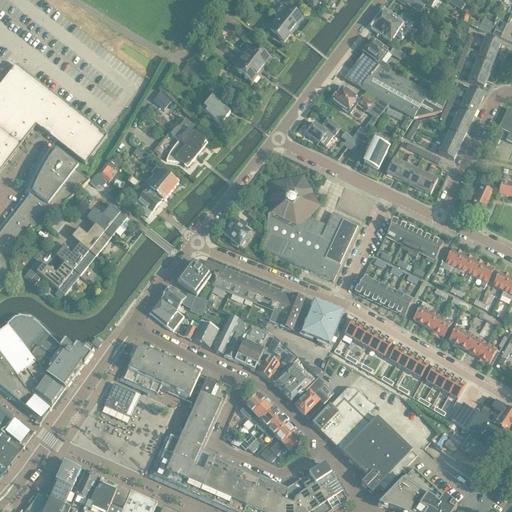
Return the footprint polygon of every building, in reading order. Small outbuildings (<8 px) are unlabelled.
[(132,0),(118,0),(116,4),(125,10),(123,13),(130,17),(127,22),(133,26),(148,0),(147,0),(134,0),(134,1),(132,0)] [(148,0),(133,26),(139,30),(142,24),(149,28),(151,25),(160,31),(166,20),(154,13),(158,6),(148,0)] [(425,6),(416,0),(393,0),(404,8),(406,6),(419,15),(425,6)] [(416,0),(425,6),(430,10),(436,2),(432,0),(416,0)] [(456,0),(450,0),(449,3),(461,11),(465,5),(456,0)] [(279,20),(293,31),(302,20),(288,9),(279,20)] [(384,11),(371,29),(390,44),(395,37),(401,41),(415,23),(401,13),(396,20),(384,11)] [(462,12),(460,22),(468,24),(470,14),(462,12)] [(166,20),(160,31),(169,36),(167,39),(174,43),(170,49),(177,52),(192,27),(182,20),(178,27),(166,20)] [(293,31),(279,20),(270,32),(284,43),(293,31)] [(478,30),(480,25),(473,22),(471,27),(478,30)] [(480,25),(478,30),(485,34),(488,28),(480,25)] [(511,27),(506,25),(506,26),(502,35),(500,39),(511,44),(511,27)] [(486,38),(481,50),(496,56),(501,44),(486,38)] [(364,57),(378,67),(381,63),(383,60),(381,59),(386,52),(371,41),(370,42),(369,41),(366,46),(367,47),(361,55),(364,57)] [(254,45),(244,58),(262,72),(272,60),(254,45)] [(393,49),(390,55),(401,62),(404,55),(393,49)] [(481,50),(477,61),(492,67),(496,56),(481,50)] [(381,63),(378,67),(364,57),(346,82),(383,102),(413,120),(440,115),(446,103),(418,89),(398,79),(400,77),(391,71),(381,63)] [(252,84),(262,72),(244,58),(234,70),(252,84)] [(477,61),(473,72),(488,78),(492,67),(477,61)] [(0,86),(0,173),(36,127),(85,166),(107,138),(106,137),(88,124),(85,121),(57,99),(24,73),(16,67),(0,86)] [(483,90),(488,78),(473,72),(468,84),(483,90)] [(367,114),(373,106),(362,98),(359,102),(341,89),(337,95),(336,94),(330,102),(350,116),(357,106),(367,114)] [(443,124),(459,91),(455,89),(439,122),(443,124)] [(469,89),(464,100),(479,108),(485,96),(469,89)] [(160,94),(153,102),(164,111),(171,103),(160,94)] [(220,127),(230,114),(212,99),(202,112),(220,127)] [(464,100),(459,111),(474,118),(479,108),(464,100)] [(398,114),(388,109),(384,116),(394,122),(398,114)] [(498,130),(509,135),(506,142),(511,145),(511,112),(508,110),(498,130)] [(459,111),(454,122),(469,129),(474,118),(459,111)] [(412,122),(406,119),(400,129),(406,132),(412,122)] [(319,145),(320,144),(326,148),(334,138),(340,130),(328,121),(321,130),(315,125),(311,129),(308,129),(307,132),(308,134),(307,135),(319,145)] [(454,122),(449,133),(464,140),(469,129),(454,122)] [(179,142),(198,157),(208,145),(189,129),(184,135),(178,128),(171,136),(179,142)] [(416,130),(411,128),(405,139),(409,141),(416,130)] [(360,145),(345,133),(340,139),(345,143),(343,147),(352,154),(360,145)] [(459,151),(464,140),(449,133),(444,143),(459,151)] [(368,155),(364,164),(378,171),(388,149),(381,146),(384,141),(376,137),(374,143),(369,140),(363,153),(368,155)] [(459,151),(444,143),(437,140),(435,146),(441,149),(438,155),(453,162),(459,151)] [(492,156),(499,142),(494,140),(487,154),(492,156)] [(198,157),(179,142),(173,149),(166,163),(179,165),(180,164),(187,170),(198,157)] [(413,147),(411,152),(422,157),(424,153),(413,147)] [(0,292),(14,279),(13,279),(9,258),(32,228),(36,231),(36,232),(59,210),(85,187),(90,182),(89,182),(79,174),(54,155),(49,151),(50,151),(49,150),(25,195),(25,196),(26,196),(26,195),(26,196),(29,198),(0,235),(0,292)] [(147,156),(136,150),(134,155),(145,161),(147,156)] [(424,153),(422,157),(433,162),(435,158),(424,153)] [(397,181),(405,166),(393,160),(386,175),(397,181)] [(107,162),(102,171),(108,175),(113,166),(107,162)] [(397,181),(408,186),(415,171),(405,166),(397,181)] [(153,184),(149,189),(163,200),(165,202),(178,185),(163,172),(162,173),(156,169),(151,175),(157,180),(153,184)] [(408,186),(419,191),(426,176),(415,171),(408,186)] [(99,175),(90,184),(95,190),(100,185),(102,188),(107,184),(99,175)] [(426,176),(419,191),(430,196),(437,181),(426,176)] [(333,284),(359,227),(333,214),(327,227),(306,217),(317,206),(302,180),(272,185),(266,232),(269,234),(261,250),(333,284)] [(511,183),(501,181),(498,195),(511,198),(511,183)] [(474,200),(487,206),(493,192),(480,186),(474,200)] [(163,200),(149,189),(135,206),(149,218),(163,200)] [(487,206),(474,200),(467,213),(480,219),(487,206)] [(95,226),(111,240),(127,220),(110,207),(102,218),(94,212),(87,220),(95,226)] [(251,211),(247,216),(253,221),(257,216),(251,211)] [(402,226),(393,221),(391,226),(386,238),(394,242),(402,226)] [(254,240),(260,231),(250,223),(246,228),(241,224),(238,227),(234,223),(223,236),(231,242),(230,244),(237,250),(239,248),(239,249),(250,236),(254,240)] [(80,245),(79,246),(95,259),(111,240),(95,226),(87,237),(79,231),(72,239),(80,245)] [(402,226),(394,242),(402,246),(410,230),(402,226)] [(418,234),(410,230),(402,246),(410,250),(418,234)] [(426,237),(418,234),(410,250),(418,254),(426,237)] [(434,241),(426,237),(418,254),(427,258),(434,241)] [(434,241),(427,258),(435,262),(443,245),(441,245),(434,241)] [(80,278),(95,259),(79,246),(71,256),(63,250),(56,259),(64,265),(80,278)] [(454,274),(463,255),(452,250),(445,265),(442,263),(437,275),(440,276),(443,271),(453,276),(454,274)] [(473,260),(463,255),(454,274),(458,276),(460,272),(466,275),(473,260)] [(483,265),(473,260),(466,275),(464,280),(468,282),(471,277),(476,280),(483,265)] [(36,273),(42,267),(37,263),(32,269),(36,273)] [(212,288),(229,295),(237,276),(207,263),(203,271),(214,276),(212,281),(214,282),(212,288)] [(206,285),(212,288),(214,282),(212,281),(214,276),(203,271),(202,272),(191,264),(177,283),(196,298),(206,285)] [(80,278),(64,265),(56,275),(43,265),(42,267),(36,273),(32,269),(24,279),(34,287),(41,278),(65,297),(80,278)] [(483,265),(476,280),(482,282),(479,288),(484,290),(487,285),(494,270),(483,265)] [(503,293),(510,278),(499,273),(492,288),(503,293)] [(229,295),(253,304),(261,285),(237,276),(229,295)] [(372,282),(363,278),(358,289),(357,289),(355,294),(364,298),(372,282)] [(511,279),(510,278),(503,293),(501,297),(511,302),(511,301),(511,279)] [(380,286),(372,282),(364,298),(372,302),(380,286)] [(253,304),(273,312),(277,314),(282,302),(278,300),(281,294),(261,285),(253,304)] [(388,290),(380,286),(372,302),(380,306),(388,290)] [(170,288),(160,301),(175,313),(182,305),(185,307),(189,302),(170,288)] [(396,293),(388,290),(380,306),(388,310),(396,293)] [(404,297),(396,293),(388,310),(396,314),(404,297)] [(282,294),(281,294),(278,300),(282,302),(277,314),(273,312),(269,323),(282,328),(293,332),(305,302),(290,297),(290,298),(282,295),(282,294)] [(404,297),(396,314),(403,317),(405,318),(413,301),(404,297)] [(204,312),(207,303),(195,299),(192,308),(204,312)] [(471,308),(453,299),(451,304),(469,313),(471,308)] [(175,313),(160,301),(149,316),(164,327),(170,332),(173,333),(177,328),(184,319),(175,313)] [(423,326),(431,312),(434,308),(423,302),(413,320),(423,326)] [(476,302),(473,306),(484,312),(486,307),(484,306),(480,304),(476,302)] [(315,304),(301,336),(303,336),(303,334),(311,338),(310,341),(312,342),(313,338),(318,340),(317,344),(319,345),(320,341),(328,344),(327,346),(328,347),(341,315),(315,304)] [(433,333),(441,319),(431,312),(423,326),(433,333)] [(487,322),(489,318),(480,314),(478,318),(487,322)] [(7,326),(9,328),(35,361),(42,372),(45,376),(65,392),(87,360),(88,361),(92,356),(91,355),(94,351),(86,345),(83,349),(78,345),(74,349),(66,342),(67,340),(66,340),(61,347),(37,323),(28,318),(21,316),(14,318),(7,325),(7,326)] [(222,357),(232,338),(239,323),(229,318),(220,337),(212,352),(222,357)] [(441,319),(433,333),(443,339),(451,325),(441,319)] [(346,334),(344,336),(352,341),(361,325),(353,321),(346,334)] [(224,358),(234,363),(251,327),(241,323),(228,349),(224,358)] [(209,351),(212,352),(220,337),(217,335),(218,333),(201,324),(197,331),(189,327),(183,338),(209,351)] [(361,325),(352,341),(360,345),(362,343),(369,330),(364,327),(361,325)] [(7,326),(0,331),(0,354),(7,363),(23,385),(25,388),(32,394),(39,400),(52,410),(65,392),(45,376),(42,372),(35,361),(9,328),(7,326)] [(234,363),(245,368),(261,332),(251,327),(234,363)] [(448,342),(459,348),(467,334),(456,328),(456,329),(448,342)] [(362,343),(360,345),(368,350),(377,334),(374,333),(369,330),(362,343)] [(459,348),(469,354),(477,340),(479,336),(469,331),(467,334),(459,348)] [(261,332),(245,368),(254,373),(255,371),(256,371),(264,356),(265,357),(273,338),(272,337),(261,332)] [(377,334),(368,350),(376,354),(377,353),(377,352),(384,340),(385,339),(377,334)] [(297,361),(273,338),(265,357),(264,356),(256,371),(257,372),(256,374),(270,382),(273,384),(272,385),(273,385),(297,361)] [(498,348),(501,350),(507,339),(504,338),(498,348)] [(377,353),(376,354),(384,359),(393,344),(385,339),(384,340),(377,352),(377,353)] [(92,345),(98,350),(102,345),(95,340),(92,345)] [(469,354),(478,359),(486,345),(477,340),(469,354)] [(511,348),(511,340),(498,363),(501,365),(511,348)] [(486,345),(478,359),(489,365),(497,351),(486,345)] [(398,346),(389,362),(397,366),(406,351),(398,346)] [(189,400),(200,376),(139,348),(124,381),(157,396),(161,387),(189,400)] [(406,351),(397,366),(404,371),(413,355),(406,351)] [(413,355),(404,371),(412,375),(421,360),(414,356),(413,355)] [(421,360),(412,375),(421,380),(430,365),(425,362),(421,360)] [(297,361),(273,385),(281,391),(279,392),(290,404),(314,380),(312,378),(308,382),(303,376),(306,373),(303,371),(300,373),(295,368),(300,363),(297,361)] [(0,387),(12,398),(23,385),(7,363),(0,371),(0,387)] [(427,380),(425,383),(433,387),(442,372),(435,368),(434,367),(427,380)] [(442,372),(433,387),(441,392),(443,389),(450,376),(445,374),(442,372)] [(450,376),(441,392),(449,396),(458,381),(450,376)] [(325,466),(309,476),(288,490),(215,458),(215,459),(202,454),(231,390),(207,379),(180,441),(170,437),(153,477),(230,511),(332,511),(348,502),(327,469),(325,466)] [(314,383),(305,392),(307,394),(308,393),(320,382),(318,379),(314,383)] [(458,381),(449,396),(457,401),(459,399),(466,386),(458,381)] [(309,394),(295,408),(304,418),(305,417),(308,421),(334,395),(320,382),(308,393),(309,394)] [(23,385),(12,398),(22,406),(32,394),(25,388),(23,385)] [(104,407),(130,419),(140,397),(114,386),(104,407)] [(355,391),(347,391),(313,426),(368,479),(361,486),(366,491),(366,490),(371,495),(378,488),(383,493),(416,458),(370,414),(376,408),(367,402),(355,391)] [(32,394),(22,406),(33,415),(35,413),(42,419),(49,411),(50,412),(52,410),(39,400),(32,394)] [(241,421),(244,424),(264,404),(257,396),(245,408),(250,412),(241,421)] [(489,399),(479,416),(489,423),(492,417),(488,414),(490,410),(498,415),(495,419),(497,420),(494,426),(506,434),(511,424),(511,412),(506,408),(489,399)] [(272,411),(264,404),(244,424),(247,427),(256,418),(260,422),(272,411)] [(463,405),(451,424),(468,435),(493,452),(506,434),(494,426),(489,423),(479,416),(478,415),(463,405)] [(257,427),(264,434),(279,419),(272,411),(260,422),(261,423),(257,427)] [(0,433),(10,421),(0,412),(0,433)] [(286,426),(279,419),(264,434),(271,441),(275,437),(275,438),(286,426)] [(0,433),(0,434),(5,437),(8,439),(21,449),(23,451),(25,449),(24,448),(24,449),(20,446),(27,437),(25,433),(21,429),(10,421),(0,433)] [(266,461),(268,459),(294,433),(286,426),(275,438),(279,442),(270,451),(267,449),(260,456),(266,461)] [(231,445),(237,437),(232,433),(226,440),(231,445)] [(301,441),(294,433),(268,459),(271,462),(286,448),(290,452),(301,441)] [(0,467),(7,472),(6,471),(10,466),(11,467),(23,451),(21,449),(8,439),(5,437),(0,434),(0,467)] [(252,455),(261,445),(257,441),(248,450),(252,455)] [(454,453),(458,448),(448,441),(444,447),(454,453)] [(484,467),(491,456),(473,443),(471,447),(467,445),(463,450),(467,452),(466,454),(484,467)] [(64,464),(56,482),(66,487),(76,492),(85,473),(74,468),(64,464)] [(387,497),(378,507),(388,510),(394,511),(455,511),(456,511),(451,508),(452,507),(451,506),(413,471),(387,497)] [(83,511),(108,511),(111,508),(119,488),(101,481),(98,479),(85,473),(76,492),(74,496),(77,497),(75,502),(70,511),(82,511),(87,503),(88,503),(83,511)] [(47,500),(47,501),(70,511),(75,502),(77,497),(74,496),(76,492),(66,487),(56,482),(52,491),(47,500)] [(123,511),(131,494),(119,488),(111,508),(108,511),(123,511)] [(123,511),(154,511),(157,505),(131,494),(123,511)] [(32,505),(26,511),(70,511),(47,501),(47,500),(38,496),(32,505)]
